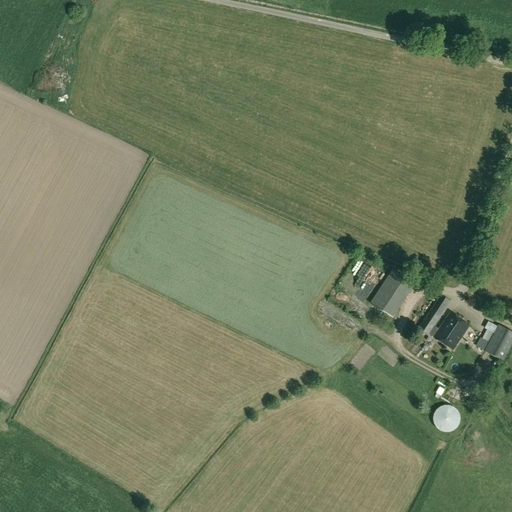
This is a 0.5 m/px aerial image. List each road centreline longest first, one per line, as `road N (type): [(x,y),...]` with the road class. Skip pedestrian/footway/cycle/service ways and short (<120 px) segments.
road 1 (unclassified): [(217,0),(511,62)]
road 2 (unclassified): [(511,132),(456,301),(511,325)]
road 3 (track): [(456,301),(422,288),(398,321),(395,345),(467,389),(484,359)]
